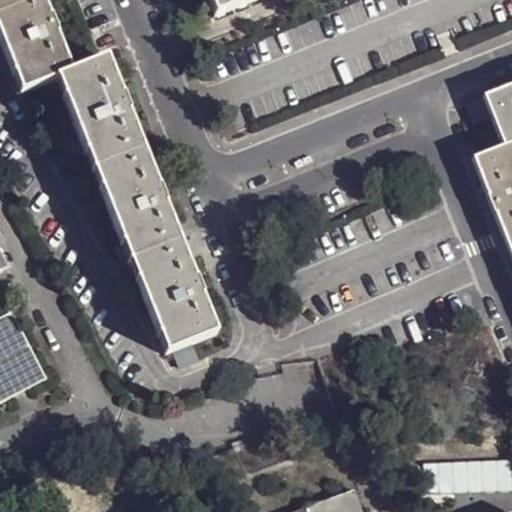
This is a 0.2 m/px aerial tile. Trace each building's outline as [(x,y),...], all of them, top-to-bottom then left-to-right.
[(38,0),(0,0),(0,49),(18,94),(54,80),(69,74),(38,0)] [(256,0),(208,0),(216,16),(256,0)] [(215,335),(103,63),(69,74),(54,80),(164,354),(173,352),(189,345),(215,335)] [(511,87),(484,99),(491,118),(504,149),(511,145),(511,87)] [(491,118),(484,99),(466,106),(474,125),(491,118)] [(511,145),(504,149),(474,161),(511,255),(511,145)] [(0,274),(9,270),(0,252),(0,274)] [(0,404),(46,380),(11,315),(0,319),(0,404)] [(189,345),(173,352),(179,368),(196,361),(189,345)] [(420,503),(502,484),(493,446),(411,464),(420,503)] [(361,511),(352,486),(281,511),(361,511)]
